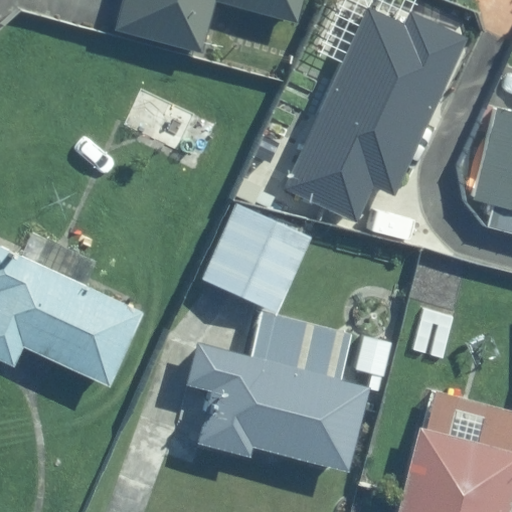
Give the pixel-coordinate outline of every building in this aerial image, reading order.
[(193,50),(207,3),(288,28),(296,0),(124,0),(116,26),(193,50)] [(408,15),(401,28),(364,11),(281,189),(353,222),(370,184),(389,193),(450,61),(459,39),(408,15)] [(145,87),(119,138),(220,190),(246,140),(145,87)] [(511,111),(492,105),(464,193),(511,208),(511,111)] [(306,233),(230,200),(198,276),(273,308),(306,233)] [(37,264),(0,248),(0,367),(5,369),(16,344),(100,381),(131,311),(77,288),(91,258),(48,239),(37,264)] [(249,459),(250,451),(340,475),(362,392),(326,382),(337,342),(257,321),(247,358),(193,344),(181,388),(207,395),(194,444),(249,459)] [(511,409),(427,389),(396,511),(499,511),(511,460),(511,409)]
